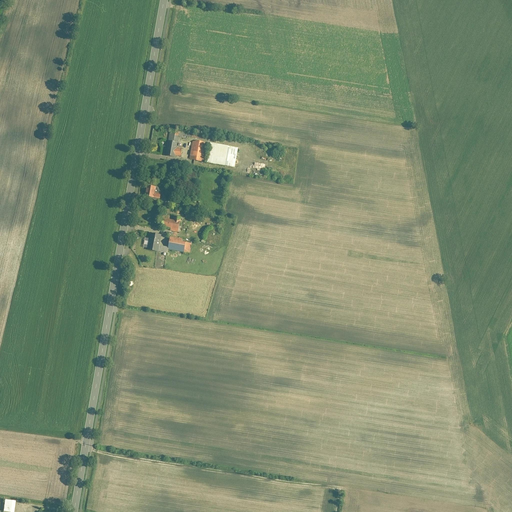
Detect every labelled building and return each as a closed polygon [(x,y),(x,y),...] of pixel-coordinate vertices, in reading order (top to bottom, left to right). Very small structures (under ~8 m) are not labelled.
[(174,159),(174,156),(181,157),(182,150),(176,149),(178,133),(170,132),(165,158),(174,159)] [(192,142),(190,161),(205,163),(208,144),(192,142)] [(212,144),(208,164),(236,168),(240,149),(212,144)] [(146,187),(145,198),(156,199),(156,198),(161,199),(162,194),(156,194),(157,188),(146,187)] [(177,218),(176,221),(163,218),(161,228),(180,231),(182,222),(181,222),(182,219),(177,218)] [(144,247),(148,247),(147,251),(159,253),(167,254),(168,248),(160,246),(162,235),(150,233),(149,240),(145,239),(144,247)] [(188,242),(171,239),(169,250),(185,253),(191,254),(192,245),(187,244),(188,242)] [(7,501),(5,511),(14,511),(17,503),(7,501)]
